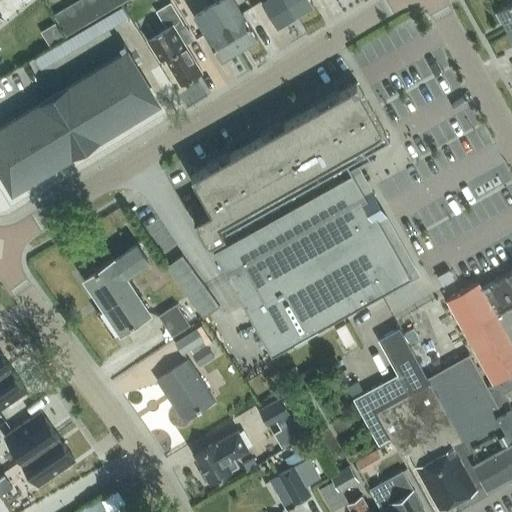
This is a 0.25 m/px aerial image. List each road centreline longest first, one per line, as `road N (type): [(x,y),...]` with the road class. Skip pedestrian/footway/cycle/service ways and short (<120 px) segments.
road 1 (unclassified): [(0,245),(415,0)]
road 2 (unclassified): [(170,511),(132,439),(0,261)]
road 3 (unclassified): [(511,121),(449,0)]
